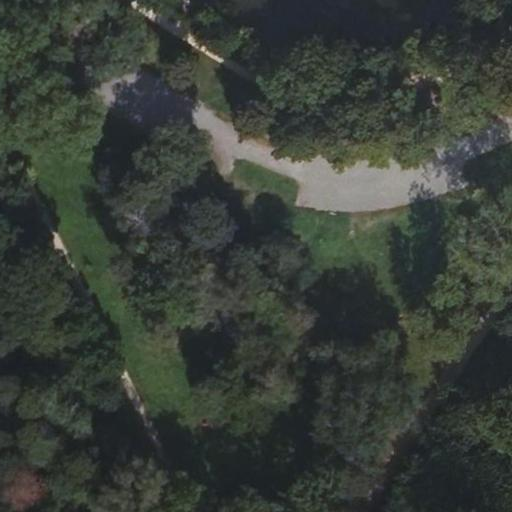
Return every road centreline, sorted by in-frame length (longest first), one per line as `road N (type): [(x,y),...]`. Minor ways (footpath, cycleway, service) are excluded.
road 1 (track): [(511,136),(459,166),(334,185),(262,162),(170,117),(0,12)]
road 2 (track): [(365,511),(511,290)]
